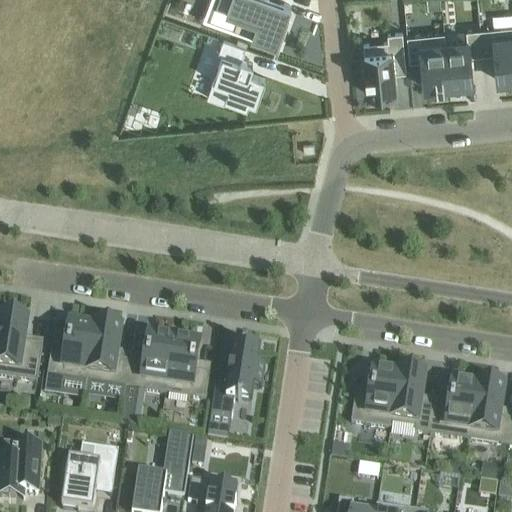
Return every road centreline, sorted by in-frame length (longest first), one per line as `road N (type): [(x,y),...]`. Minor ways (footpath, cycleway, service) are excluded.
road 1 (residential): [(316,260),(0,211)]
road 2 (residential): [(22,267),(307,311)]
road 3 (residential): [(307,311),(511,343)]
road 4 (residential): [(307,311),(275,511)]
road 5 (residential): [(511,291),(316,260)]
road 6 (residential): [(511,127),(350,145)]
road 7 (residential): [(333,0),(350,145)]
road 8 (residential): [(350,145),(331,187),(316,260)]
